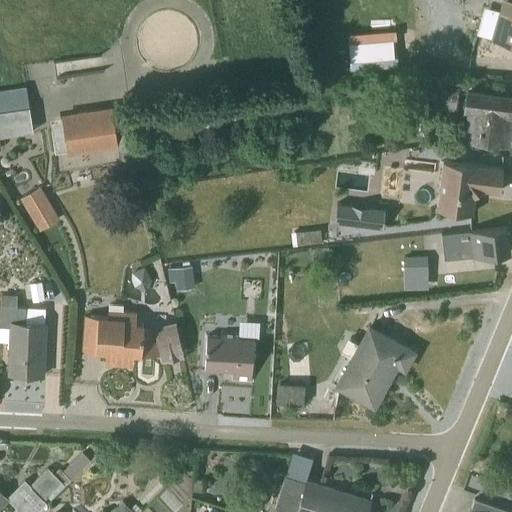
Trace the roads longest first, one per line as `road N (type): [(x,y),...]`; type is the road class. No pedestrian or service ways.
road 1 (residential): [(0,421),(413,444),(454,454)]
road 2 (unclassified): [(511,300),(454,454)]
